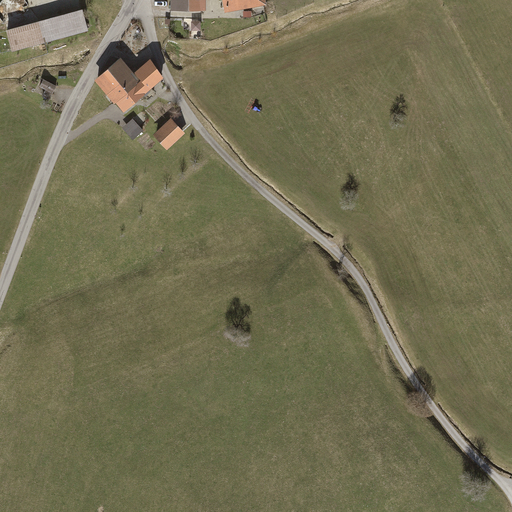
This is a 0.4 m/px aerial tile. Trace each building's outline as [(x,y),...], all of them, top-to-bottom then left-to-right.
[(204,0),(171,0),(171,9),(205,9),(204,0)] [(222,0),(225,12),(265,4),(264,0),(222,0)] [(81,9),(7,30),(13,50),(45,41),(87,30),(81,9)] [(192,21),(192,30),(200,30),(200,21),(192,21)] [(117,60),(93,81),(119,111),(143,90),(117,60)] [(147,91),(160,80),(145,62),(132,73),(147,91)] [(55,86),(42,79),(38,87),(44,90),(40,97),(48,101),(55,86)] [(122,127),(131,139),(141,131),(131,119),(122,127)] [(166,122),(152,136),(167,150),(181,136),(166,122)]
